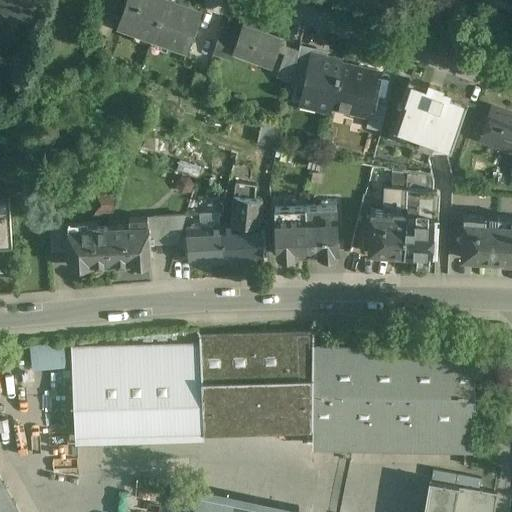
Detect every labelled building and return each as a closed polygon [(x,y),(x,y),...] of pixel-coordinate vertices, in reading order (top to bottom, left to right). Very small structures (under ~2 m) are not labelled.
[(0,0),(0,13),(25,22),(32,0),(0,0)] [(165,0),(126,0),(117,28),(152,40),(165,0)] [(201,11),(168,0),(165,0),(152,40),(188,52),(201,11)] [(281,39),(242,25),(238,38),(233,53),(234,53),(236,49),(272,61),(271,66),(272,67),(281,39)] [(238,38),(220,31),(213,55),(230,61),(233,53),(238,38)] [(104,42),(94,39),(88,59),(98,62),(104,42)] [(313,49),(300,46),(293,75),(305,78),(310,55),(312,55),(313,49)] [(312,55),(310,55),(305,78),(300,104),(330,110),(329,115),(330,115),(341,65),(342,61),(325,57),(325,58),(312,55)] [(379,73),(341,65),(331,115),(332,115),(333,110),(369,118),(372,104),(379,73)] [(205,79),(195,75),(189,96),(199,99),(205,79)] [(409,81),(401,105),(403,106),(394,133),(442,149),(450,152),(468,101),(441,92),(442,90),(429,86),(429,88),(409,81)] [(386,107),(372,104),(369,118),(366,129),(380,132),(386,107)] [(511,114),(491,107),(480,140),(511,150),(511,114)] [(282,127),(262,121),(257,144),(277,149),(282,127)] [(257,158),(238,153),(232,177),(250,182),(257,158)] [(256,186),(236,183),(230,226),(260,224),(262,199),(260,199),(261,196),(255,196),(256,186)] [(437,190),(407,188),(406,216),(439,217),(440,193),(437,190)] [(0,195),(0,246),(11,246),(8,195),(0,195)] [(94,204),(110,209),(113,200),(97,195),(94,204)] [(207,206),(193,202),(188,219),(202,223),(207,206)] [(337,205),(306,207),(308,254),(339,252),(337,205)] [(306,207),(275,208),(277,255),(308,254),(306,207)] [(392,211),(371,210),(370,228),(368,228),(367,239),(369,239),(368,253),(378,253),(403,255),(406,216),(392,215),(392,211)] [(182,240),(181,213),(149,214),(150,241),(182,240)] [(485,217),(463,215),(462,234),(461,234),(460,244),(462,244),(461,258),(496,260),(498,222),(485,221),(485,217)] [(439,217),(406,216),(403,255),(436,256),(439,217)] [(511,218),(511,222),(498,222),(496,260),(511,261),(511,218)] [(148,219),(129,220),(130,226),(108,228),(111,263),(132,262),(150,261),(148,219)] [(108,228),(87,229),(87,223),(68,224),(70,252),(71,266),(89,265),(111,263),(108,228)] [(207,228),(188,230),(191,264),(225,261),(222,227),(213,228),(213,223),(206,224),(207,228)] [(68,224),(50,225),(51,254),(70,252),(68,224)] [(230,226),(222,227),(225,261),(262,258),(259,225),(260,225),(260,224),(230,226)] [(315,331),(199,337),(199,344),(203,433),(313,428),(314,344),(315,331)] [(67,369),(66,344),(31,345),(32,371),(67,369)] [(199,344),(71,349),(75,438),(203,433),(199,344)] [(314,344),(313,428),(313,440),(474,441),(475,345),(314,344)] [(493,511),(497,490),(429,478),(423,511),(493,511)] [(18,511),(0,479),(0,511),(18,511)] [(288,511),(199,494),(195,511),(288,511)]
